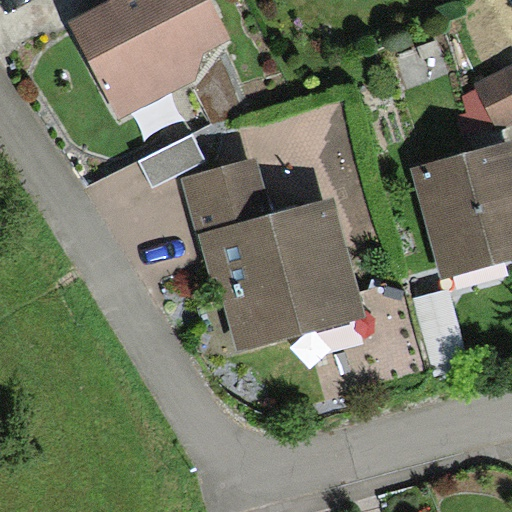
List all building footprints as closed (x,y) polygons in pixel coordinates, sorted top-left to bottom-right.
[(114,0),(113,4),(71,23),(116,121),(200,80),(205,54),(231,42),(209,0),(114,0)] [(472,141),(511,124),(511,73),(454,98),(472,141)] [(511,137),(410,167),(444,282),(511,260),(511,137)] [(200,138),(146,161),(156,187),(210,164),(200,138)] [(259,160),(183,182),(234,348),(365,316),(332,199),(272,213),(259,160)]
